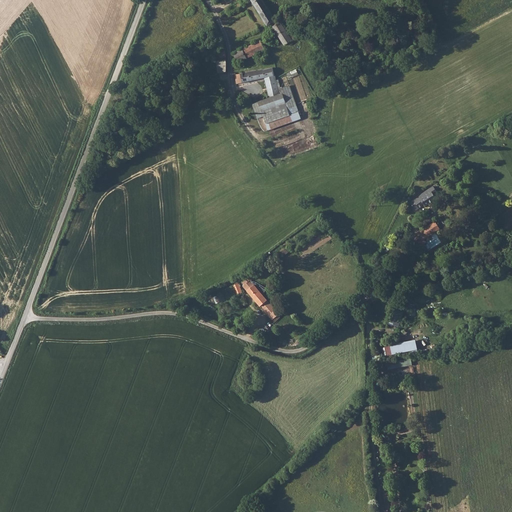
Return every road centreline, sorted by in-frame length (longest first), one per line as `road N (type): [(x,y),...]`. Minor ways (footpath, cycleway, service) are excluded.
road 1 (unclassified): [(24,317),(166,312),(293,352),(376,287)]
road 2 (unclassified): [(24,317),(143,0)]
road 3 (track): [(363,299),(382,511)]
road 4 (unclassified): [(207,0),(229,48),(239,114),(265,146)]
